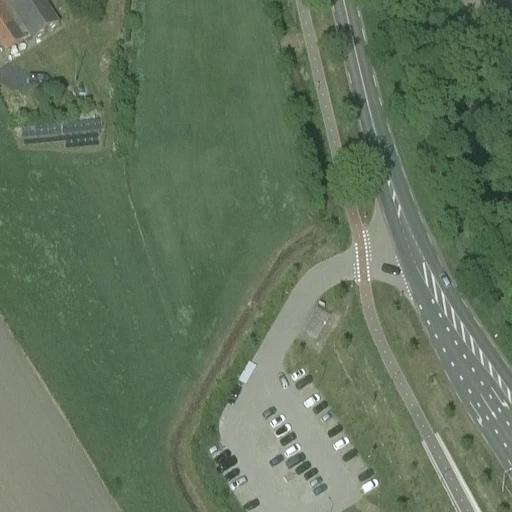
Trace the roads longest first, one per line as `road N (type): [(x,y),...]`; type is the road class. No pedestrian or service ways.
road 1 (secondary): [(410,244),(345,0)]
road 2 (secondary): [(410,244),(425,304),(511,442)]
road 3 (secondary): [(511,382),(410,244)]
